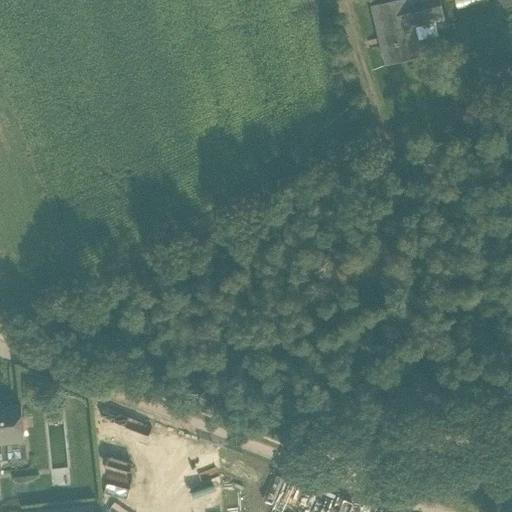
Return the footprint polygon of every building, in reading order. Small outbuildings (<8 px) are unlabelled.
[(445,22),(439,0),(391,0),(371,5),(385,64),(420,56),(417,41),(437,37),(434,24),(445,22)] [(0,446),(23,444),(19,408),(0,409),(0,446)] [(88,449),(112,448),(111,424),(87,425),(88,449)] [(119,450),(92,451),(94,492),(121,491),(119,450)] [(204,475),(180,477),(183,511),(206,509),(204,475)]
